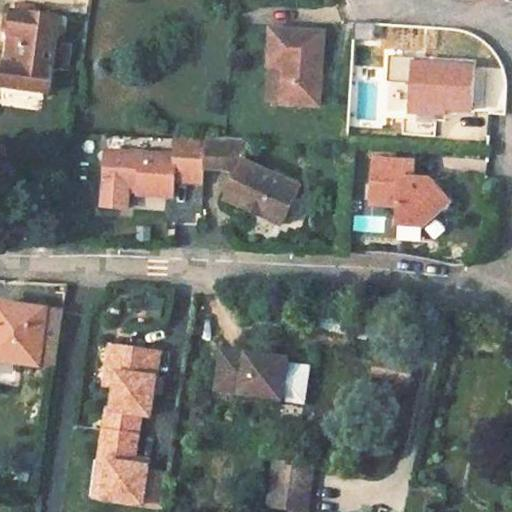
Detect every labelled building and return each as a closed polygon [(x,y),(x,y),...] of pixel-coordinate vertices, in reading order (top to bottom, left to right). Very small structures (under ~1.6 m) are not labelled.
[(23,38),(19,63),(3,61),(0,81),(0,86),(48,93),(58,16),(10,10),(6,36),(23,38)] [(266,71),(284,73),(281,112),(317,114),(322,37),(269,35),(266,70),(266,71)] [(6,36),(3,61),(19,63),(23,38),(6,36)] [(284,73),(266,71),(263,110),(281,112),(284,73)] [(422,74),(418,120),(448,122),(448,115),(478,117),(482,79),(422,74)] [(198,172),(200,141),(170,139),(169,160),(100,155),(96,211),(121,213),(122,190),(132,191),(132,199),(167,202),(168,186),(197,188),(198,172)] [(217,143),(200,141),(198,172),(217,174),(215,200),(269,233),(291,199),(238,166),(240,141),(217,143)] [(365,164),(363,209),(387,210),(386,230),(409,231),(418,221),(416,219),(414,215),(414,198),(402,197),(397,191),(397,182),(402,179),(406,179),(411,165),(365,164)] [(355,232),(385,232),(385,215),(355,215),(355,232)] [(42,312),(2,307),(0,326),(0,363),(36,367),(56,370),(63,314),(42,312)] [(127,350),(117,348),(110,391),(120,392),(127,350)] [(165,357),(127,350),(120,392),(117,412),(112,411),(103,464),(113,465),(107,502),(165,511),(170,478),(151,475),(151,471),(150,470),(136,468),(138,457),(145,418),(155,419),(159,394),(161,383),(165,357)] [(279,366),(226,356),(219,395),(305,409),(311,376),(289,372),(278,370),(279,366)] [(414,366),(390,360),(387,371),(411,377),(414,366)] [(411,377),(387,371),(385,381),(409,387),(411,377)] [(167,384),(161,383),(159,394),(165,396),(167,384)] [(152,459),(138,457),(136,468),(150,470),(152,459)] [(107,502),(113,465),(103,464),(97,500),(107,502)] [(313,471),(269,464),(264,511),(269,511),(307,511),(311,488),(313,471)]
